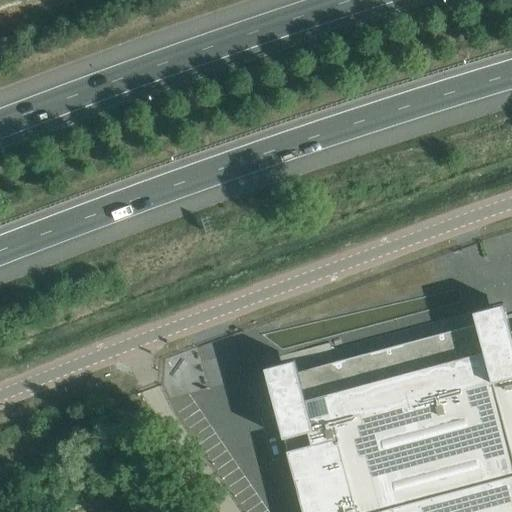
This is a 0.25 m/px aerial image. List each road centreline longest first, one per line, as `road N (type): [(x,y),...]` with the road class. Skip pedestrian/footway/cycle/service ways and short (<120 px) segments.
road 1 (unclassified): [(511,202),(0,395)]
road 2 (motorway): [(0,250),(261,156),(511,79)]
road 3 (motorway): [(357,0),(0,124)]
road 4 (track): [(126,345),(232,511)]
